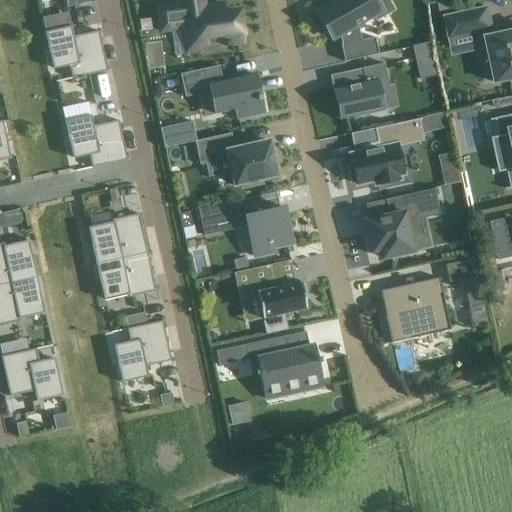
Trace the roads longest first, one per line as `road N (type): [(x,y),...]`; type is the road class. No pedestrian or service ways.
road 1 (residential): [(274,0),(348,328),(381,405)]
road 2 (track): [(148,511),(511,363)]
road 3 (residential): [(146,168),(196,401)]
road 4 (residential): [(111,0),(146,168)]
road 5 (residential): [(0,198),(146,168)]
